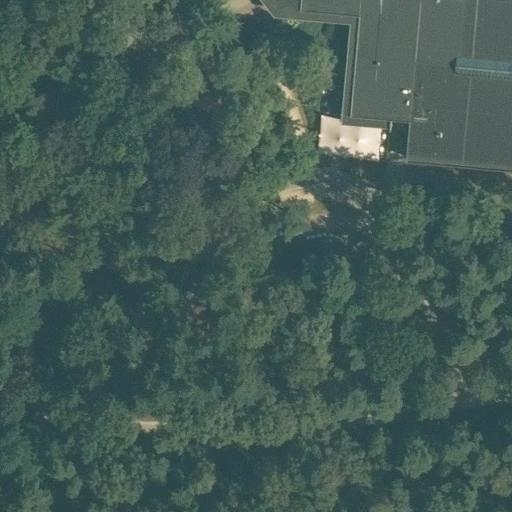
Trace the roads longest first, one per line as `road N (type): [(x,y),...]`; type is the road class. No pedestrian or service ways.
road 1 (track): [(511,254),(430,224),(323,221),(274,240),(194,294),(92,333),(55,333),(0,297)]
road 2 (track): [(511,386),(263,425),(247,435)]
road 3 (unclassified): [(0,424),(128,443),(247,435)]
